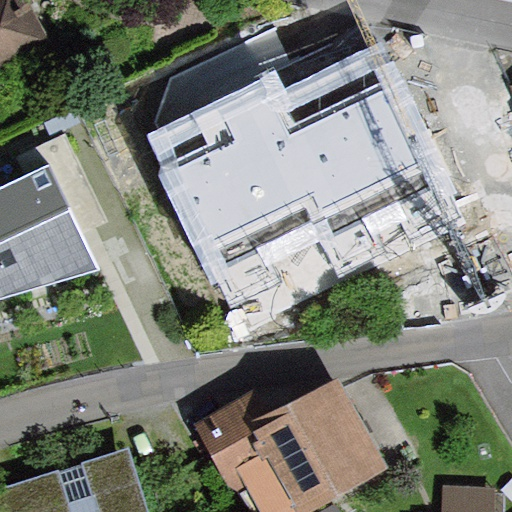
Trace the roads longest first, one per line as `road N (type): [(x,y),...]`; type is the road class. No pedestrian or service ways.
road 1 (residential): [(0,426),(175,382),(511,332)]
road 2 (residential): [(511,27),(388,0)]
